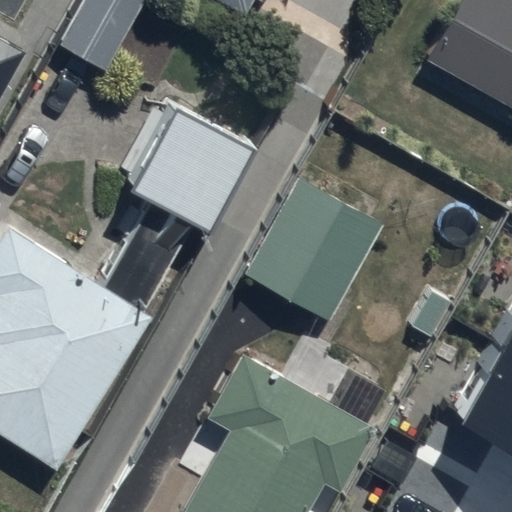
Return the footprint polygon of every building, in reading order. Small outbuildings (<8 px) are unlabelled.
[(68,0),(50,34),(94,59),(127,0),(68,0)] [(511,0),(444,0),(415,54),(511,106),(511,0)] [(0,213),(0,429),(46,456),(135,303),(124,297),(181,199),(189,204),(230,133),(162,94),(113,178),(132,189),(88,264),(0,213)] [(287,166),(234,262),(319,309),(372,213),(287,166)] [(511,293),(452,398),(511,432),(511,293)] [(367,409),(228,335),(190,404),(215,417),(163,511),(281,511),(307,465),(330,477),(367,409)]
